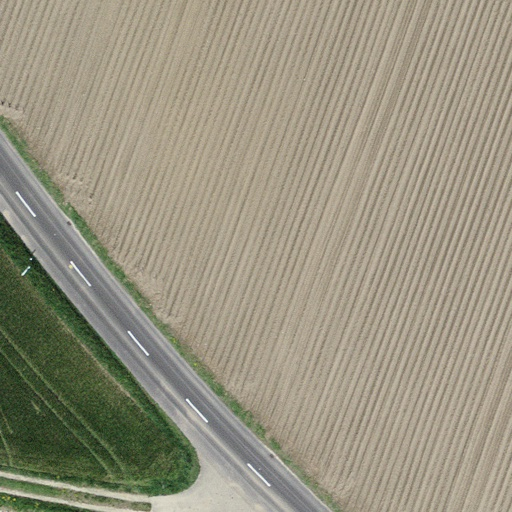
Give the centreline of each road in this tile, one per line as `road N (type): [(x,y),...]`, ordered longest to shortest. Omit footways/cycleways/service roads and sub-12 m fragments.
road 1 (tertiary): [(0,169),(69,268),(296,511)]
road 2 (track): [(0,480),(151,506),(278,495)]
